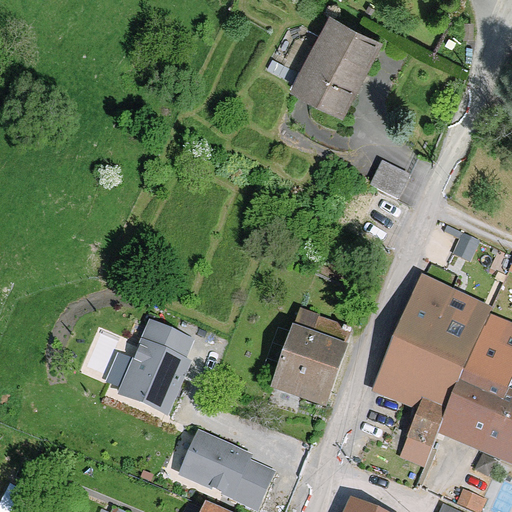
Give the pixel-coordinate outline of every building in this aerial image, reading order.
[(306,71),(300,81),(343,105),(350,94),(378,40),(335,18),(306,71)] [(374,188),(398,200),(411,178),(385,165),(374,188)] [(430,253),(475,269),(483,246),(441,229),(430,253)] [(511,256),(483,246),(475,269),(486,273),(483,281),(502,291),(511,269),(511,267),(511,256)] [(397,347),(466,377),(482,339),(490,321),(491,319),(467,309),(463,318),(443,310),(448,298),(434,292),(429,304),(417,299),(397,347)] [(511,342),(511,330),(490,321),(482,339),(508,350),(511,342)] [(293,332),(274,382),(322,400),(346,333),(319,324),(313,339),(293,332)] [(191,343),(154,326),(124,394),(166,412),(188,364),(183,361),(191,343)] [(511,342),(508,350),(482,339),(466,377),(511,394),(511,391),(511,342)] [(466,377),(397,347),(381,385),(427,405),(420,422),(415,420),(407,440),(434,451),(442,431),(449,415),(466,377)] [(466,377),(449,415),(469,424),(461,439),(511,460),(511,395),(511,394),(466,377)] [(442,431),(461,439),(469,424),(449,415),(442,431)] [(240,452),(201,435),(184,473),(255,504),(270,471),(237,457),(240,452)] [(426,469),(434,451),(407,440),(400,458),(426,469)] [(460,506),(473,511),(479,499),(466,493),(460,506)]
